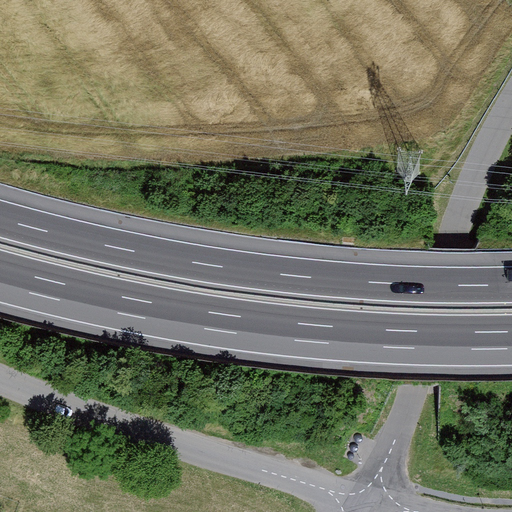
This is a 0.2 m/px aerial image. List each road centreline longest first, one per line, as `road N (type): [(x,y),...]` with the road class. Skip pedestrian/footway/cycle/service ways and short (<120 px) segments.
road 1 (motorway): [(511,284),(219,267),(0,218)]
road 2 (motorway): [(0,275),(210,321),(389,338),(511,339)]
road 3 (residential): [(0,379),(365,503)]
road 4 (unclassified): [(452,247),(412,387),(365,503)]
road 5 (residential): [(511,102),(479,165),(452,247)]
